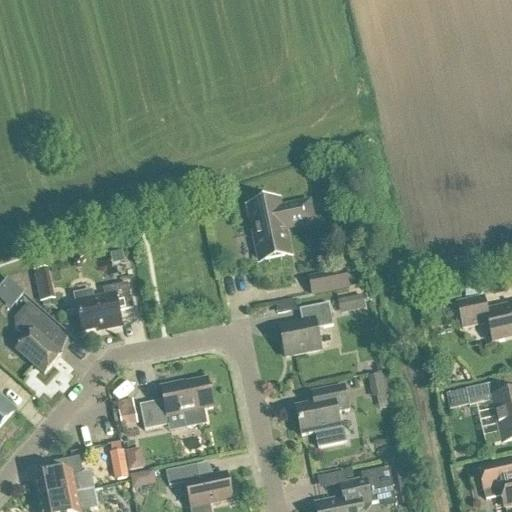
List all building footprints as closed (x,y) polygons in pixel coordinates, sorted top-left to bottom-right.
[(284,233),(313,227),(309,206),(280,212),(278,205),(248,211),(259,263),(289,257),(284,233)] [(33,274),(40,306),(54,303),(47,271),(33,274)] [(313,299),(349,292),(345,274),(310,281),(313,299)] [(0,290),(16,305),(23,298),(8,284),(6,283),(0,290)] [(105,301),(94,303),(92,294),(74,297),(82,336),(98,333),(98,335),(122,330),(119,315),(133,313),(127,287),(103,292),(105,301)] [(362,298),(337,304),(340,318),(365,312),(362,298)] [(420,307),(423,320),(448,315),(445,302),(420,307)] [(492,348),(511,343),(511,311),(498,314),(498,311),(486,314),(483,302),(457,308),(463,333),(488,327),(492,348)] [(27,343),(17,354),(44,379),(61,360),(60,359),(67,342),(28,307),(14,322),(15,332),(27,343)] [(316,333),(333,330),(329,307),(299,313),(302,327),(279,332),(285,361),(320,354),(316,333)] [(378,412),(387,411),(382,378),(368,381),(371,401),(376,400),(378,412)] [(175,388),(160,391),(164,407),(140,412),(145,435),(169,429),(168,422),(185,418),(188,432),(204,428),(205,426),(203,414),(213,412),(207,383),(176,389),(175,388)] [(501,445),(511,442),(511,400),(501,403),(497,387),(465,394),(469,410),(492,405),(501,445)] [(311,397),(313,409),(296,413),(301,440),(315,437),(319,452),(346,447),(343,434),(340,432),(337,418),(348,416),(343,390),(311,397)] [(0,431),(13,417),(0,404),(0,431)] [(137,428),(134,412),(118,415),(121,431),(137,428)] [(142,452),(125,454),(129,474),(145,471),(142,452)] [(109,457),(115,484),(128,481),(123,454),(109,457)] [(90,475),(83,477),(79,461),(56,466),(56,467),(65,465),(67,476),(29,483),(29,484),(33,484),(38,506),(93,494),(93,493),(94,492),(90,475)] [(511,462),(478,470),(486,504),(501,501),(504,511),(511,510),(511,462)] [(208,467),(195,470),(166,476),(169,491),(186,487),(191,511),(210,511),(210,510),(232,505),(226,478),(214,480),(213,479),(208,467)] [(319,494),(340,490),(343,504),(316,509),(316,511),(368,511),(372,508),(379,506),(387,511),(395,509),(395,510),(397,510),(389,472),(361,478),(361,482),(346,485),(344,476),(317,482),(319,494)] [(93,494),(38,506),(39,511),(95,511),(97,511),(93,494)]
